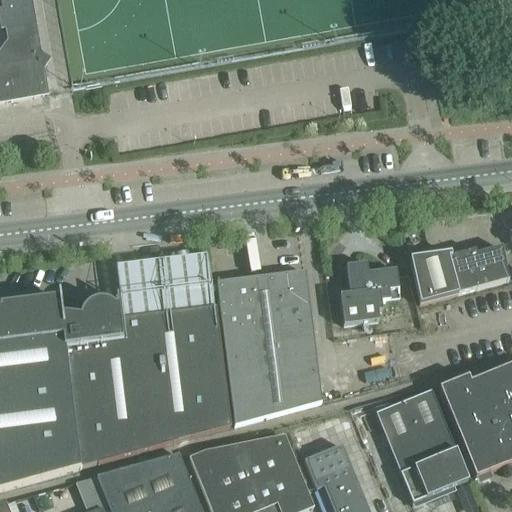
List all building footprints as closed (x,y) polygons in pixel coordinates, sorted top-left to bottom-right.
[(0,0),(2,12),(0,12),(0,21),(1,29),(11,27),(14,42),(4,56),(6,69),(0,69),(0,105),(48,97),(43,70),(34,64),(40,55),(30,0),(0,0)] [(469,98),(471,113),(482,111),(481,97),(469,98)] [(105,167),(158,165),(157,143),(105,144),(105,167)] [(508,284),(505,272),(502,272),(502,269),(503,268),(504,267),(504,265),(501,251),(476,258),(474,254),(451,260),(450,257),(442,258),(442,259),(428,263),(428,260),(409,263),(419,308),(508,284)] [(365,267),(345,270),(348,294),(349,299),(339,300),(343,330),(377,325),(376,316),(381,315),(380,306),(399,303),(395,274),(367,277),(365,267)] [(305,275),(216,286),(234,430),(321,406),(305,275)] [(0,495),(79,473),(229,432),(215,312),(120,324),(117,301),(115,301),(116,309),(113,310),(110,307),(106,305),(102,305),(97,305),(93,306),(89,308),(85,311),(83,314),(80,318),(79,323),(60,321),(59,302),(58,303),(58,306),(0,312),(0,495)] [(445,305),(415,312),(421,337),(451,329),(445,305)] [(511,369),(470,387),(467,381),(438,393),(475,482),(511,466),(511,369)] [(412,507),(467,485),(431,395),(375,417),(412,507)] [(311,511),(313,511),(284,440),(205,455),(189,462),(209,511),(311,511)] [(365,511),(341,450),(303,465),(316,495),(323,492),(331,511),(365,511)] [(198,511),(177,459),(96,481),(108,511),(198,511)]
